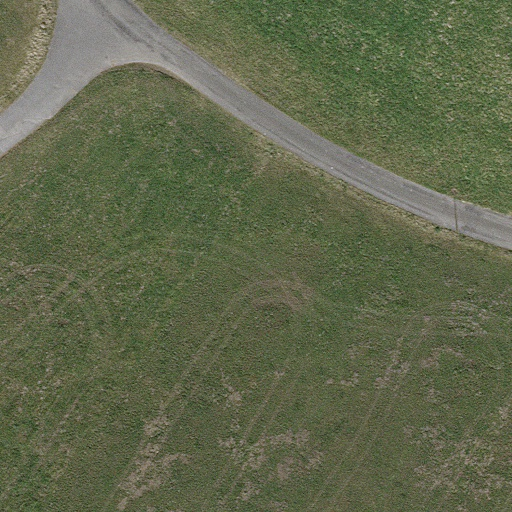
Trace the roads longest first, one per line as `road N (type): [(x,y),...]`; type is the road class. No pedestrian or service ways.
road 1 (track): [(112,0),(242,100),(362,169),(511,229)]
road 2 (track): [(131,22),(0,138)]
